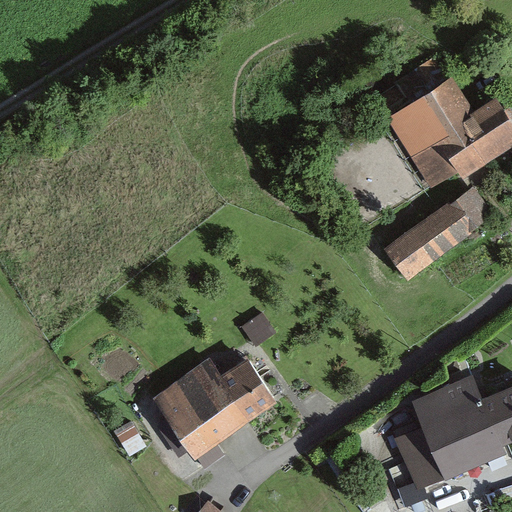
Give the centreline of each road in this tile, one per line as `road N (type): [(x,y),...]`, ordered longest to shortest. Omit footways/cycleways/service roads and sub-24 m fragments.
road 1 (track): [(511,292),(224,495)]
road 2 (track): [(193,0),(0,117)]
